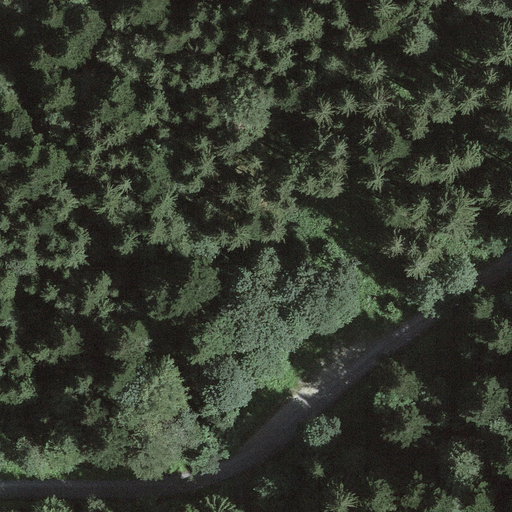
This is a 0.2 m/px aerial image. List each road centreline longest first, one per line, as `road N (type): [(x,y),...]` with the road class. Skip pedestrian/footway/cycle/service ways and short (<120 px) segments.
road 1 (track): [(511,266),(382,345),(239,465),(162,488),(0,494)]
road 2 (track): [(241,511),(239,465),(0,13)]
